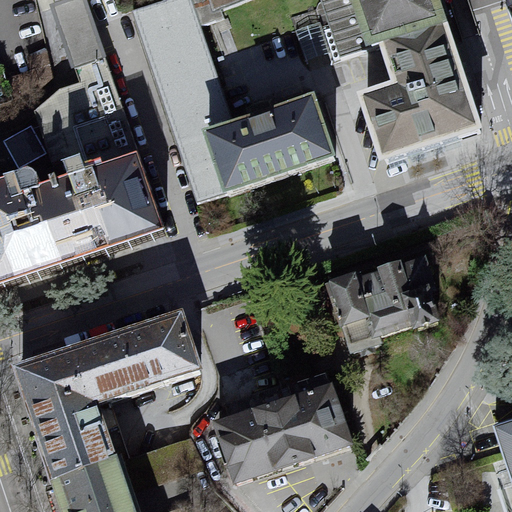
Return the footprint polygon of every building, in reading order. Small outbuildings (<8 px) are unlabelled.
[(56,11),(78,75),(109,64),(88,0),(56,11)] [(188,0),(185,0),(136,17),(200,208),(231,198),(213,146),(237,137),(210,62),(199,31),(188,0)] [(358,0),(379,62),(395,57),(452,39),(440,0),(358,0)] [(452,39),(395,57),(408,101),(373,112),(393,171),(485,141),(452,39)] [(71,166),(76,181),(92,176),(95,185),(144,169),(109,64),(78,75),(82,87),(63,93),(37,117),(40,127),(51,158),(55,171),(71,166)] [(237,137),(213,146),(231,198),(233,205),(339,169),(319,110),(237,137)] [(34,129),(5,145),(22,175),(51,158),(40,127),(34,129)] [(27,189),(0,198),(0,301),(1,303),(172,245),(147,168),(144,169),(95,185),(92,176),(76,181),(78,191),(48,201),(48,193),(44,188),(37,187),(28,193),(27,189)] [(427,262),(334,294),(358,362),(386,353),(383,344),(418,333),(421,341),(451,331),(427,262)] [(187,325),(23,379),(60,491),(124,470),(107,416),(207,383),(187,325)] [(339,395),(221,432),(241,495),(315,471),(359,457),(339,395)] [(189,429),(128,451),(140,484),(167,474),(162,460),(196,448),(189,429)] [(138,511),(124,470),(60,491),(67,511),(138,511)]
